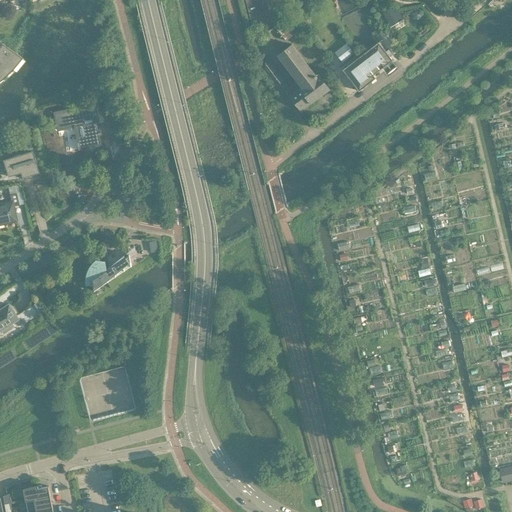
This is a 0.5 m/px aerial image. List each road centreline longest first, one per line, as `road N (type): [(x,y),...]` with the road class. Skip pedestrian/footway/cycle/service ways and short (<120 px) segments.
road 1 (secondary): [(197,344),(203,232),(147,1)]
road 2 (residential): [(268,166),(439,35),(450,0)]
